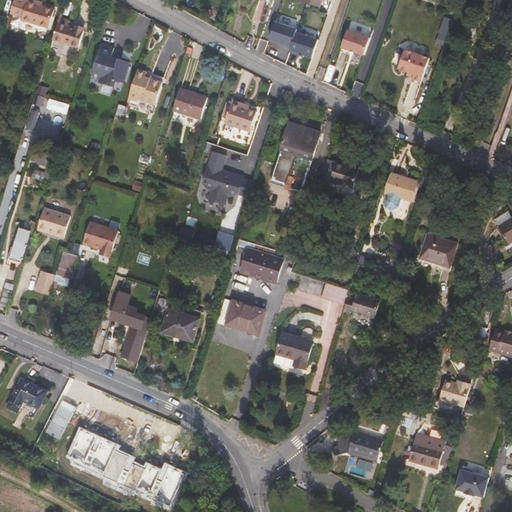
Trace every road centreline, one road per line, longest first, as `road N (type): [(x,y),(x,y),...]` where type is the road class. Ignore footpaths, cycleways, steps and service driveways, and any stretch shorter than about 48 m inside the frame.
road 1 (residential): [(158,10),(511,174)]
road 2 (residential): [(280,453),(401,351),(511,285)]
road 3 (secondary): [(0,326),(187,415),(220,437),(238,465)]
road 4 (unknown): [(445,145),(497,0)]
